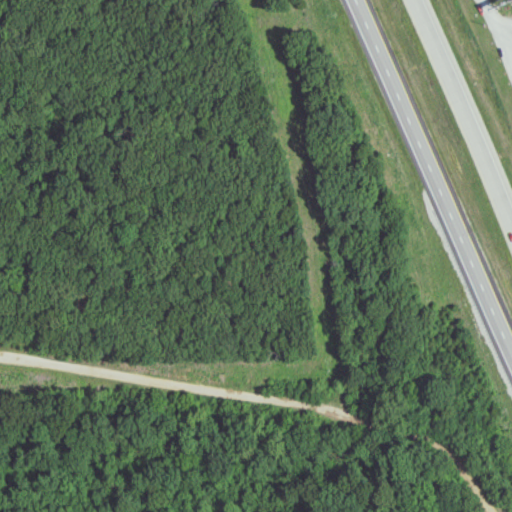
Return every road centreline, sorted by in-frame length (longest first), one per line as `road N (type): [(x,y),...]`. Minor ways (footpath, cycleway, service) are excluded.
road 1 (residential): [(497,511),(463,465),(426,435),(0,362)]
road 2 (trunk): [(355,0),(511,340)]
road 3 (trunk): [(511,221),(416,0)]
